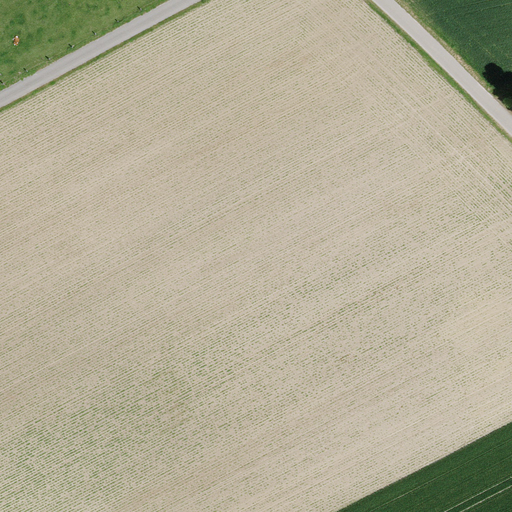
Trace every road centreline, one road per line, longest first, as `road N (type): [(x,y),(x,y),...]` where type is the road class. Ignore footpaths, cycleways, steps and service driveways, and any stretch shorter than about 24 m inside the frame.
road 1 (track): [(0,102),(189,0)]
road 2 (track): [(511,127),(377,0)]
